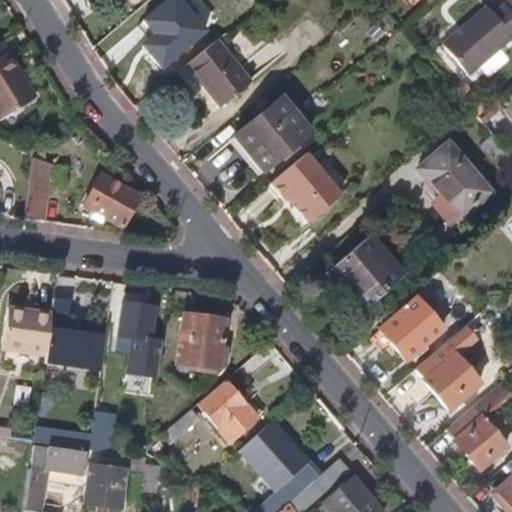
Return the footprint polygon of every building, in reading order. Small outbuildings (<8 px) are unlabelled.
[(151,53),(163,68),(207,30),(195,16),(201,12),(190,0),(167,0),(145,20),(156,33),(151,37),(150,38),(158,47),(151,53)] [(469,73),(511,36),(511,12),(504,3),(492,13),(486,5),(442,41),(469,73)] [(156,33),(145,20),(140,24),(151,37),(156,33)] [(253,82),(219,39),(187,65),(221,108),(253,82)] [(37,98),(2,43),(0,44),(0,120),(1,122),(37,98)] [(307,133),(278,99),(231,137),(260,172),(307,133)] [(490,137),(479,147),(491,161),(502,151),(490,137)] [(489,192),(447,143),(416,170),(457,219),(489,192)] [(306,153),(270,183),(283,198),(285,196),(288,194),(296,204),(293,206),(307,222),(340,195),(306,153)] [(44,223),(51,166),(31,164),(23,220),(44,223)] [(123,228),(139,198),(105,179),(89,210),(123,228)] [(288,194),(285,196),(293,206),(296,204),(288,194)] [(403,275),(367,234),(325,270),(360,312),(403,275)] [(406,360),(443,329),(416,298),(379,329),(406,360)] [(70,302),(52,300),(51,313),(45,355),(44,362),(100,370),(104,338),(65,332),(70,302)] [(149,342),(153,309),(122,305),(118,337),(133,339),(149,342)] [(45,355),(51,313),(8,307),(2,349),(45,355)] [(217,371),(224,321),(182,315),(176,364),(217,371)] [(478,383),(458,359),(479,342),(465,325),(414,368),(448,409),(478,383)] [(149,342),(133,339),(128,375),(156,379),(161,343),(149,342)] [(255,420),(224,382),(196,405),(228,443),(255,420)] [(506,447),(485,421),(511,399),(511,396),(500,382),(446,428),(453,437),(451,438),(477,470),(506,447)] [(191,409),(161,435),(169,444),(199,419),(191,409)] [(109,454),(115,414),(94,411),(89,451),(109,454)] [(320,478),(272,422),(240,451),(279,494),(260,511),(281,511),(289,505),(320,478)] [(0,438),(9,440),(10,430),(0,428),(0,438)] [(84,435),(35,429),(33,443),(82,450),(84,435)] [(80,478),(83,454),(47,448),(43,473),(46,473),(80,478)] [(144,465),(153,466),(154,459),(146,453),(145,459),(144,465)] [(144,465),(145,459),(125,456),(123,471),(126,471),(126,472),(143,474),(144,465)] [(511,459),(505,465),(511,473),(511,475),(496,489),(511,508),(511,459)] [(295,511),(303,511),(347,473),(338,462),(320,478),(289,505),(295,511)] [(153,466),(144,465),(143,474),(141,492),(155,494),(158,467),(153,466)] [(126,472),(126,471),(123,471),(89,466),(84,505),(121,510),(126,472)] [(43,473),(29,471),(24,511),(29,511),(41,511),(46,473),(43,473)] [(328,511),(381,511),(354,480),(323,505),(328,511)]
